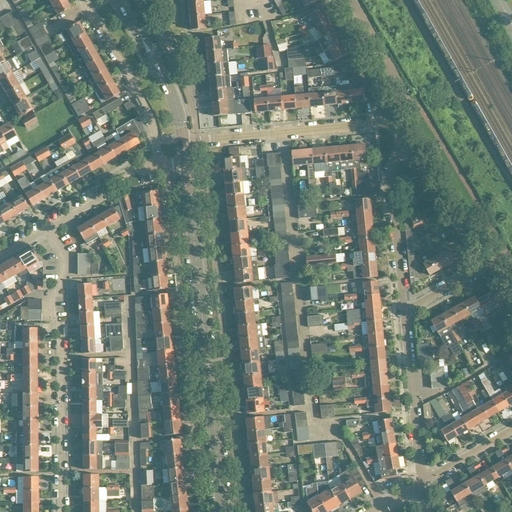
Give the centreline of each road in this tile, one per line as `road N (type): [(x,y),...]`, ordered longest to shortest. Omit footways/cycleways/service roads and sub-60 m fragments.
road 1 (tertiary): [(222,511),(185,162)]
road 2 (residential): [(61,511),(59,334),(51,322),(51,294),(61,282),(48,231)]
road 3 (residential): [(183,141),(389,121)]
road 4 (residential): [(389,121),(399,144),(389,168),(404,310)]
road 5 (residential): [(83,0),(144,105),(157,165)]
road 6 (residential): [(404,310),(422,482)]
road 7 (tertiary): [(183,141),(161,76),(118,0)]
road 8 (residential): [(48,231),(103,195),(108,183),(157,165)]
road 9 (residential): [(389,121),(390,70),(352,0)]
road 10 (residential): [(511,289),(502,274),(475,272),(404,310)]
